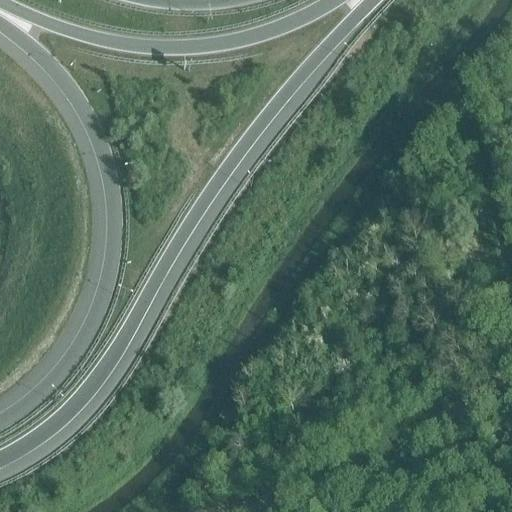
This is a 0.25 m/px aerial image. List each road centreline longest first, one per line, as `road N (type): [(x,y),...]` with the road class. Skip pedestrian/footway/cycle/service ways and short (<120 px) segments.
road 1 (motorway): [(0,466),(50,436),(91,391),(208,194),(369,0)]
road 2 (motorway): [(0,23),(52,69),(82,111),(110,216),(103,281),(83,337),(43,388),(0,420)]
road 3 (primary): [(0,3),(83,35),(164,47),(255,35),(334,0)]
